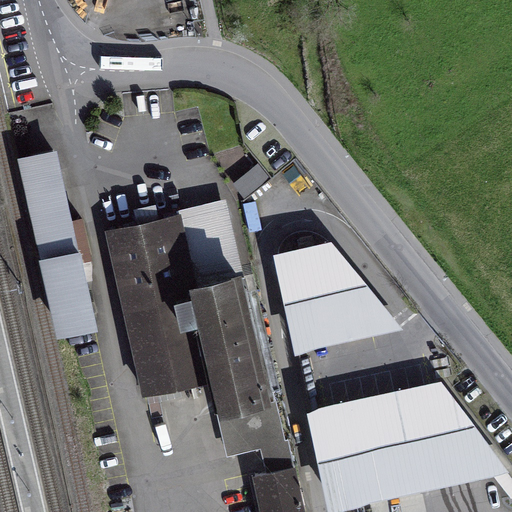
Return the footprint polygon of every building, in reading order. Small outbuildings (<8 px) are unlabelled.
[(53,150),(23,157),(62,328),(92,321),(78,258),(91,255),(83,219),(70,222),(53,150)] [(268,177),(259,165),(253,170),(262,182),(268,177)] [(262,182),(253,170),(236,183),(246,195),(262,182)] [(145,390),(216,374),(195,286),(239,276),(222,206),(110,232),(132,329),(131,330),(145,390)] [(279,259),(292,319),(377,301),(334,248),(279,259)] [(253,273),(239,276),(195,286),(216,374),(234,452),(261,445),(267,471),(293,465),(287,438),(284,439),(273,390),(280,389),(253,273)] [(377,301),(292,319),(296,339),(392,319),(377,301)] [(443,388),(314,415),(330,496),(483,463),(498,460),(443,388)] [(511,496),(511,478),(498,460),(483,463),(509,497),(511,496)] [(267,471),(255,474),(263,511),(303,511),(293,465),(267,471)]
